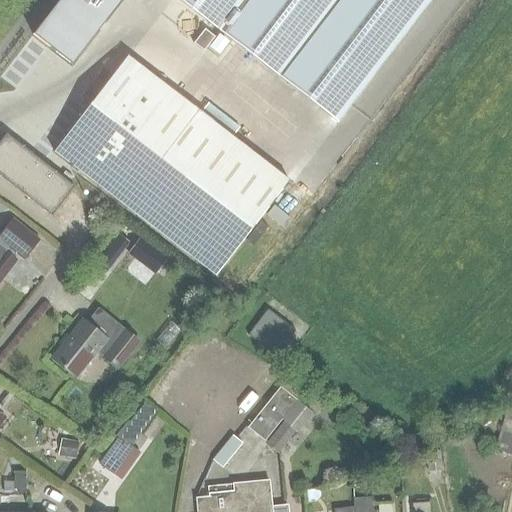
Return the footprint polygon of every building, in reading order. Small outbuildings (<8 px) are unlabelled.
[(59,0),(54,7),(32,35),(72,66),(72,65),(122,0),(177,0),(336,121),(428,0),(59,0)] [(212,38),(203,30),(192,43),(202,51),(212,38)] [(215,276),(288,181),(130,58),(57,154),(215,276)] [(75,186),(7,133),(0,142),(0,175),(51,216),(75,186)] [(15,255),(23,261),(39,241),(13,221),(0,237),(0,281),(16,261),(12,258),(15,255)] [(104,270),(127,241),(115,231),(91,260),(104,270)] [(165,259),(140,240),(129,253),(154,273),(165,259)] [(265,309),(248,333),(276,351),(292,327),(265,309)] [(83,320),(53,359),(74,376),(95,350),(117,368),(139,340),(125,328),(113,344),(83,320)] [(281,420),(296,401),(303,391),(286,378),(248,426),(265,440),(281,420)] [(144,402),(129,423),(142,433),(158,411),(144,402)] [(492,448),(511,454),(511,413),(503,411),(492,448)] [(243,444),(233,436),(213,461),(223,469),(243,444)] [(105,455),(127,472),(140,455),(118,438),(105,455)] [(440,451),(426,452),(427,473),(441,472),(440,451)] [(271,511),(271,507),(268,480),(207,487),(200,486),(196,501),(197,511),(271,511)] [(373,511),(372,498),(353,500),(354,508),(354,511),(373,511)]
